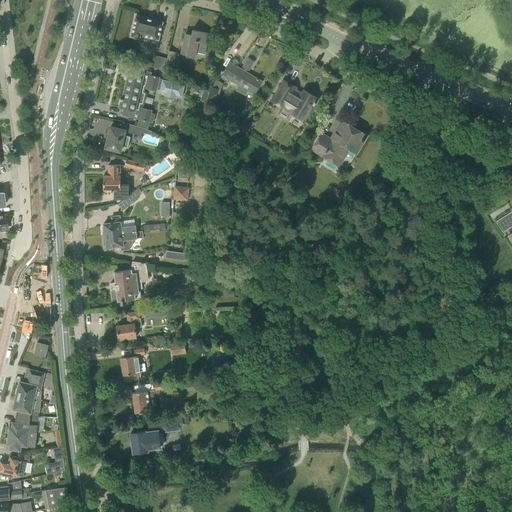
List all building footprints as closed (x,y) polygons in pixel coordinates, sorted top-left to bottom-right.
[(158,39),(160,32),(162,22),(136,16),(131,36),(141,39),(139,44),(157,49),(159,40),(158,39)] [(186,31),(184,41),(181,54),(187,55),(186,56),(194,58),(196,52),(205,54),(207,44),(205,43),(207,33),(192,29),(191,35),(186,34),(187,31),(186,31)] [(176,52),(169,50),(166,65),(172,67),(176,52)] [(229,62),(224,71),(222,76),(254,95),(262,82),(247,73),(254,61),(248,58),(241,69),(229,62)] [(155,76),(154,76),(150,75),(151,72),(144,71),(145,70),(139,68),(138,72),(129,70),(123,96),(122,96),(121,98),(120,98),(120,100),(121,100),(119,107),(124,108),(122,115),(139,119),(143,120),(143,121),(145,121),(149,122),(149,121),(152,122),(154,114),(151,114),(152,110),(142,108),(141,110),(139,110),(140,104),(143,104),(145,92),(143,92),(145,86),(147,87),(146,89),(156,91),(157,89),(160,90),(160,92),(165,93),(164,96),(176,98),(176,96),(181,97),(184,85),(179,84),(178,84),(168,81),(167,81),(159,79),(159,77),(155,76)] [(284,81),(279,89),(272,101),(290,111),(289,112),(304,121),(313,105),(314,105),(316,103),(315,102),(317,99),(317,98),(304,91),(303,91),(304,91),(302,94),(294,90),(295,88),(296,88),(284,81)] [(219,89),(212,87),(208,100),(215,102),(219,89)] [(200,100),(206,102),(209,92),(203,90),(200,100)] [(321,134),(316,142),(312,150),(322,156),(321,156),(337,166),(347,149),(356,154),(363,142),(364,140),(366,136),(343,122),(332,140),(321,134)] [(143,128),(129,124),(129,125),(129,126),(128,132),(141,135),(141,134),(144,134),(144,133),(151,135),(152,132),(143,128)] [(124,130),(121,129),(111,127),(111,126),(105,148),(106,148),(119,151),(120,152),(121,146),(127,148),(130,137),(124,135),(125,130),(124,130)] [(126,159),(125,166),(143,171),(145,164),(126,159)] [(120,176),(120,165),(108,165),(108,176),(103,176),(103,192),(114,191),(114,199),(124,199),(129,196),(129,184),(120,184),(120,176)] [(189,167),(177,165),(175,174),(188,175),(189,167)] [(285,179),(279,174),(273,181),(280,186),(285,179)] [(187,201),(187,200),(189,188),(174,187),(173,200),(187,201)] [(132,193),(133,194),(118,205),(122,211),(137,200),(141,192),(139,188),(132,193)] [(511,211),(495,221),(502,232),(511,226),(511,232),(507,235),(511,242),(511,207),(510,209),(511,209),(510,210),(511,211)] [(173,220),(184,221),(185,213),(174,212),(173,220)] [(119,216),(115,216),(111,217),(112,223),(103,224),(105,236),(136,232),(143,231),(142,231),(136,232),(135,225),(121,227),(119,216)] [(143,238),(143,231),(136,232),(105,236),(106,248),(123,246),(123,248),(127,247),(130,244),(130,240),(143,238)] [(186,253),(166,250),(165,258),(183,260),(184,260),(187,259),(189,258),(190,255),(191,254),(190,254),(192,244),(187,244),(186,253)] [(132,261),(131,270),(124,271),(114,272),(116,290),(111,291),(113,306),(132,303),(131,299),(140,298),(139,289),(142,288),(142,282),(149,281),(146,263),(132,261)] [(141,327),(140,318),(143,318),(153,317),(153,311),(143,311),(127,313),(128,324),(117,326),(118,340),(135,337),(134,328),(141,327)] [(181,326),(180,326),(171,326),(172,341),(182,340),(181,326)] [(45,358),(49,345),(37,342),(34,355),(45,358)] [(186,353),(185,346),(184,343),(171,345),(172,355),(186,353)] [(141,379),(137,356),(133,357),(121,358),(123,375),(124,381),(141,379)] [(19,381),(16,395),(37,400),(41,401),(41,391),(45,373),(29,369),(25,383),(19,381)] [(54,390),(52,374),(47,373),(44,388),(54,390)] [(160,395),(160,393),(165,392),(166,395),(173,394),(171,381),(153,383),(154,390),(132,393),(135,414),(147,412),(146,405),(149,404),(148,397),(160,395)] [(36,408),(37,400),(16,395),(13,409),(19,410),(17,417),(32,419),(33,415),(38,417),(39,411),(31,409),(32,407),(36,408)] [(37,429),(37,423),(38,417),(33,415),(32,419),(17,417),(16,423),(13,423),(12,427),(9,427),(9,429),(8,430),(8,433),(9,434),(8,435),(28,437),(28,431),(36,432),(37,430),(38,431),(38,429),(37,429)] [(145,431),(130,433),(133,453),(148,451),(148,449),(160,448),(160,445),(161,444),(162,443),(163,441),(163,438),(162,436),(161,435),(160,433),(158,433),(158,431),(165,430),(165,431),(178,429),(178,425),(182,424),(182,418),(147,423),(148,432),(145,432),(145,431)] [(35,447),(36,432),(28,431),(28,437),(8,435),(8,438),(7,438),(7,441),(8,442),(7,446),(10,447),(9,449),(20,450),(20,446),(35,447)] [(24,476),(27,460),(10,457),(9,463),(0,461),(0,472),(14,476),(14,474),(24,476)] [(65,471),(63,458),(55,459),(55,462),(44,464),(47,474),(65,471)] [(30,497),(30,492),(29,491),(22,492),(22,488),(10,490),(9,486),(0,487),(0,500),(23,498),(29,497),(30,497)] [(69,504),(67,487),(57,488),(45,490),(48,507),(57,506),(59,505),(66,504),(69,504)] [(28,502),(21,504),(0,503),(0,511),(25,511),(29,511),(30,511),(28,502)]
